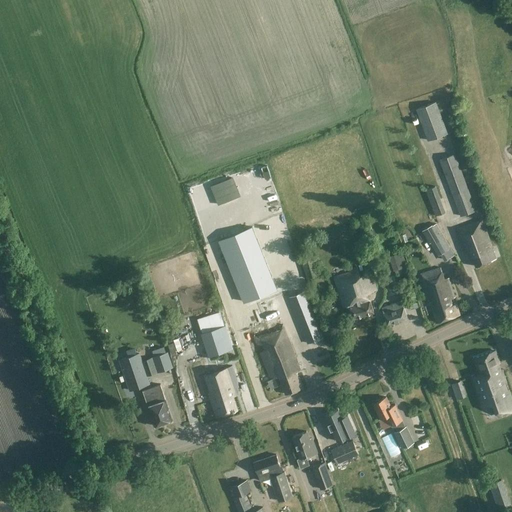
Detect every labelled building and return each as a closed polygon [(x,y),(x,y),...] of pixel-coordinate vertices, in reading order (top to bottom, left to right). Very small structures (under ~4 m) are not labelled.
[(417,109),(428,141),(447,134),(435,102),(417,109)] [(440,160),(461,216),(476,211),(455,154),(440,160)] [(436,186),(426,190),(435,216),(446,212),(436,186)] [(240,204),(234,206),(237,217),(244,215),(240,204)] [(476,267),(491,261),(496,259),(482,220),(456,229),(464,252),(470,250),(476,267)] [(437,224),(424,231),(430,243),(432,242),(443,236),(437,224)] [(252,227),(219,240),(244,302),(277,288),(252,227)] [(376,237),(374,230),(367,232),(370,239),(376,237)] [(388,256),(394,271),(405,267),(401,256),(400,256),(399,253),(388,256)] [(319,275),(314,259),(302,262),(307,278),(319,275)] [(283,286),(296,280),(289,262),(276,267),(283,286)] [(459,315),(456,304),(452,305),(449,299),(455,297),(449,278),(444,279),(440,267),(420,273),(429,305),(431,304),(437,323),(459,315)] [(351,319),(374,312),(368,293),(377,290),(371,273),(360,276),(357,268),(350,270),(350,272),(334,277),(344,307),(347,306),(351,319)] [(394,280),(394,290),(405,290),(405,281),(394,280)] [(289,297),(308,343),(323,338),(304,291),(289,297)] [(407,318),(402,302),(382,308),(387,324),(407,318)] [(259,337),(254,336),(257,343),(263,344),(264,349),(261,352),(271,379),(279,376),(286,394),(302,388),(296,372),(300,370),(283,325),(282,325),(281,329),(259,337)] [(226,326),(202,333),(209,356),(233,349),(226,326)] [(166,353),(164,347),(152,351),(154,356),(158,355),(166,353)] [(480,374),(473,377),(483,407),(494,403),(499,416),(511,411),(511,400),(502,371),(501,371),(499,372),(496,364),(498,363),(499,363),(495,351),(483,355),(478,357),(474,358),(480,374)] [(153,357),(152,357),(157,372),(158,372),(173,367),(168,352),(166,353),(158,355),(154,356),(153,357)] [(139,354),(120,360),(130,390),(149,384),(147,376),(141,361),(139,354)] [(232,366),(199,377),(204,393),(208,392),(212,404),(217,417),(237,410),(232,396),(233,396),(231,390),(235,388),(239,387),(232,366)] [(160,384),(152,387),(163,423),(172,420),(160,384)] [(163,423),(152,387),(143,390),(155,426),(163,423)] [(457,410),(467,407),(462,392),(452,395),(457,410)] [(386,397),(373,403),(381,418),(378,420),(383,429),(403,419),(395,404),(390,407),(386,397)] [(338,410),(326,415),(329,423),(328,424),(331,430),(332,430),(337,441),(355,433),(347,415),(341,418),(338,410)] [(406,427),(394,433),(402,448),(414,442),(406,427)] [(293,436),(301,458),(297,459),(300,468),(309,465),(307,457),(317,453),(313,443),(311,444),(306,431),(293,436)] [(359,455),(357,449),(353,440),(331,450),(337,464),(359,455)] [(276,455),(254,462),(258,474),(260,480),(270,477),(278,502),(293,497),(290,490),(284,471),(282,472),(280,466),(276,455)] [(324,463),(313,467),(321,489),(332,485),(324,463)] [(233,498),(246,493),(252,491),(247,480),(229,487),(233,498)] [(238,511),(250,511),(253,511),(246,493),(233,498),(238,511)]
